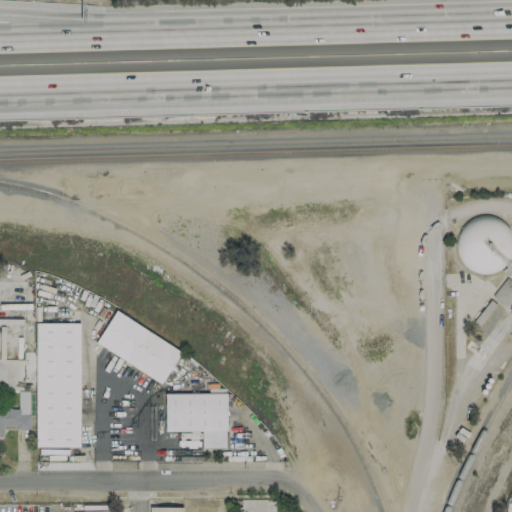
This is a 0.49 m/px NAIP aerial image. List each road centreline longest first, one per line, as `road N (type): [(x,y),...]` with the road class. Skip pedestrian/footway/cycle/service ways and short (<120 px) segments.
road 1 (residential): [(0,480),(304,479),(318,511)]
road 2 (motorway): [(0,84),(327,77)]
road 3 (tertiary): [(435,194),(438,391),(408,511)]
road 4 (motorway): [(205,34),(0,15)]
road 5 (motorway): [(205,34),(0,41)]
road 6 (motorway): [(0,113),(67,111),(200,80)]
road 7 (motorway): [(408,26),(205,34)]
road 8 (motorway): [(327,77),(511,71)]
